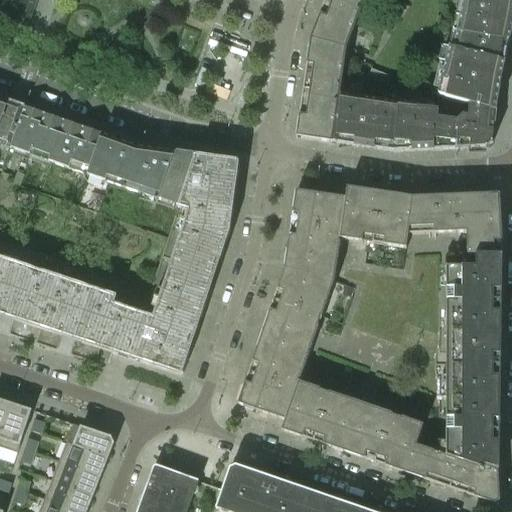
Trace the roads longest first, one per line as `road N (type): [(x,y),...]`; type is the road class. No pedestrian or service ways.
road 1 (residential): [(196,424),(251,257),(268,147)]
road 2 (residential): [(0,69),(190,137),(268,147)]
road 3 (residential): [(443,511),(196,424)]
road 4 (residential): [(511,164),(392,167),(268,147)]
road 5 (residential): [(146,418),(0,368)]
road 6 (residential): [(268,147),(289,19)]
